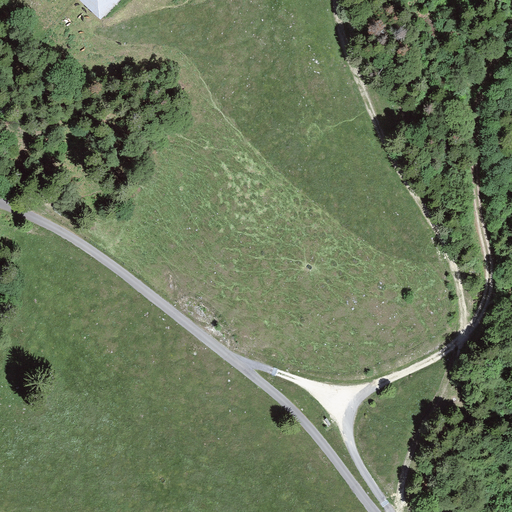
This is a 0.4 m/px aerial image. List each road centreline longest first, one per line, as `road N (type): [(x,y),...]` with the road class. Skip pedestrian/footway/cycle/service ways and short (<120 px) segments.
road 1 (track): [(511,38),(487,91),(477,183),(487,297),(456,342),(353,402),(346,420),(366,476),(390,511)]
road 2 (unclassified): [(0,202),(72,237),(260,381),(308,426),(374,511)]
road 3 (track): [(465,334),(447,245),(384,141),(347,53),(335,0)]
road 4 (track): [(353,402),(229,356)]
